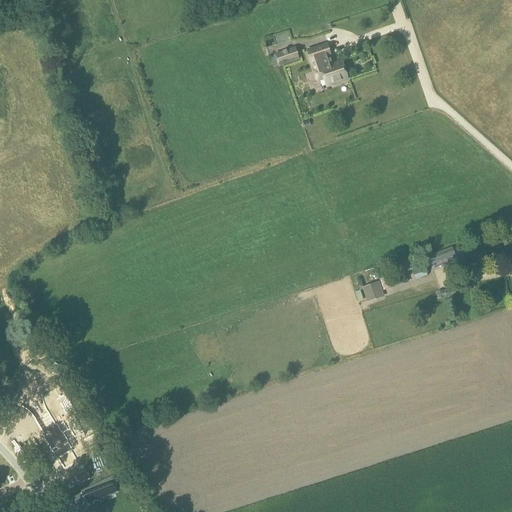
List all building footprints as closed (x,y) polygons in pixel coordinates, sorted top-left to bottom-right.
[(326,45),(306,52),(310,63),(311,63),(314,69),(314,71),(313,72),(316,81),(323,79),(326,87),(347,80),(341,62),(331,65),(329,57),(330,56),(326,45)] [(280,67),(280,68),(285,67),(301,61),(297,50),(296,48),(276,55),(276,56),(280,67)] [(276,56),(271,58),(274,69),(280,67),(276,56)] [(309,119),(302,121),(304,127),(311,125),(309,119)] [(468,253),(464,253),(464,248),(452,248),(452,247),(427,257),(432,271),(457,261),(463,261),(463,263),(468,264),(485,264),(485,255),(485,251),(476,251),(475,250),(468,250),(468,253)] [(403,258),(389,262),(393,274),(394,273),(398,286),(408,283),(404,270),(406,269),(403,258)] [(427,275),(425,267),(418,269),(417,268),(413,270),(413,271),(412,271),(415,280),(427,275)] [(378,275),(384,290),(393,287),(388,272),(378,275)] [(379,283),(363,289),(367,300),(383,294),(379,283)] [(454,297),(453,289),(450,290),(441,291),(442,299),(446,298),(454,297)] [(46,443),(50,450),(51,451),(56,459),(58,459),(64,469),(77,461),(71,451),(72,450),(71,448),(77,445),(72,438),(74,437),(70,429),(68,430),(63,422),(58,426),(57,424),(55,425),(48,412),(35,420),(42,433),(41,434),(46,442),(45,443),(46,443)] [(108,496),(104,486),(90,492),(94,501),(108,496)]
